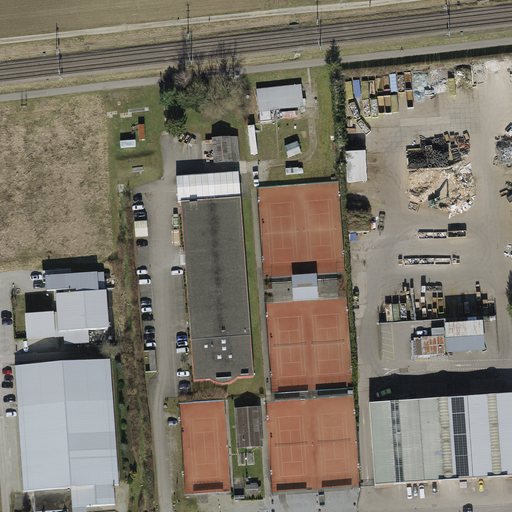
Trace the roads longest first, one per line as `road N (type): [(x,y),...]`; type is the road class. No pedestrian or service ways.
road 1 (track): [(0,43),(398,0)]
road 2 (unclassified): [(175,170),(306,158),(314,139),(310,108)]
